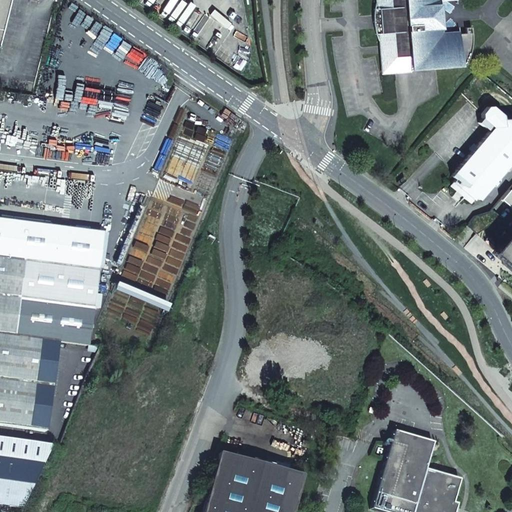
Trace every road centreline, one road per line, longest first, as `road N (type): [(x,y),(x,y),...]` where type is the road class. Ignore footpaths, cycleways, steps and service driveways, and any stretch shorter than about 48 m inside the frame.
road 1 (unclassified): [(511,347),(479,282),(309,148)]
road 2 (unclassified): [(309,148),(96,0)]
road 3 (unclassified): [(309,148),(318,110),(309,49),(313,0)]
